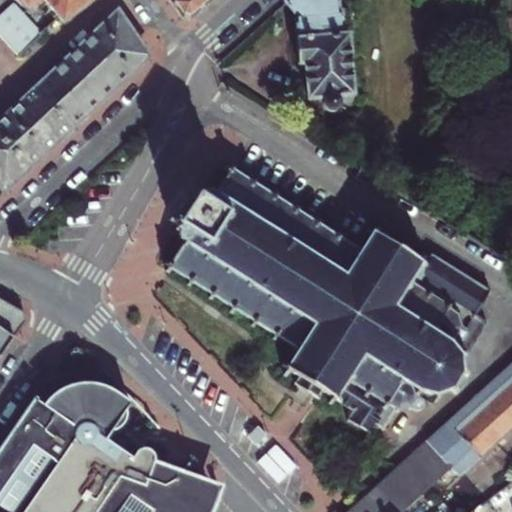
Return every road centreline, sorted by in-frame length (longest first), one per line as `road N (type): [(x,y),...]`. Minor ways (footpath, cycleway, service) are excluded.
road 1 (residential): [(183,94),(511,281)]
road 2 (tertiary): [(70,300),(278,511)]
road 3 (residential): [(189,65),(19,216),(0,243)]
road 4 (tertiary): [(70,300),(147,174),(183,94)]
road 5 (unknown): [(99,0),(0,85)]
road 6 (residential): [(70,300),(0,402)]
